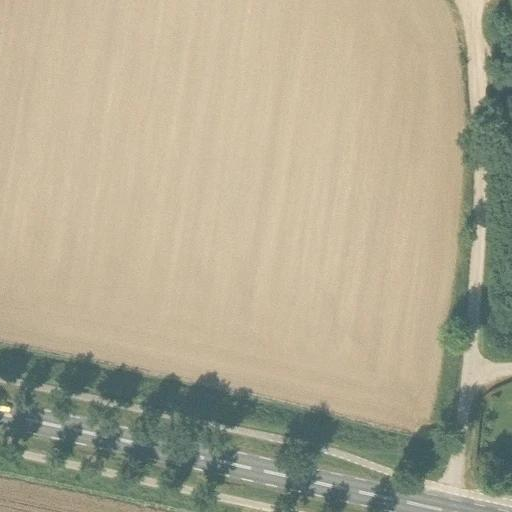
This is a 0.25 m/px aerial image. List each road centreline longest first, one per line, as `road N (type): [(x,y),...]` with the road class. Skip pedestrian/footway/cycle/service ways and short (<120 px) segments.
road 1 (primary): [(443,511),(0,416)]
road 2 (track): [(461,0),(472,36),(478,145),(467,375)]
